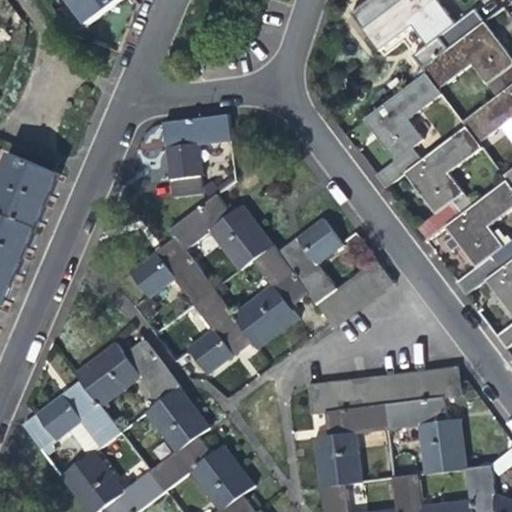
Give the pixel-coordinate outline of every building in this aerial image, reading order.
[(76,0),(74,2),(92,25),(124,0),(76,0)] [(440,39),(448,50),(485,23),(476,12),(456,27),(438,2),(436,0),(408,0),(365,32),(381,53),(413,27),(429,47),(440,39)] [(499,77),(508,90),(511,87),(511,59),(504,48),(485,23),(448,50),(424,68),(428,74),(441,91),(474,66),(488,85),(499,77)] [(399,162),(378,177),(388,190),(409,175),(425,162),(415,150),(427,140),(411,119),(444,95),(441,91),(428,74),(368,119),(376,130),(399,162)] [(511,87),(508,90),(464,122),(469,129),(480,143),(511,119),(511,87)] [(175,198),(206,194),(201,147),(235,142),(232,117),(167,123),(173,178),(175,198)] [(439,215),(418,230),(427,242),(448,227),(464,215),(455,203),(467,194),(452,174),(485,150),(480,143),(469,129),(425,162),(409,175),(420,189),(439,215)] [(11,157),(0,181),(0,182),(47,203),(53,189),(58,178),(11,157)] [(43,213),(47,203),(0,182),(0,214),(36,230),(43,213)] [(479,269),(459,285),(468,297),(488,281),(505,269),(495,257),(507,247),(492,227),(511,212),(511,185),(509,182),(464,215),(448,227),(458,240),(479,269)] [(240,273),(255,261),(275,247),(255,219),(245,206),(234,215),(219,196),(170,232),(177,240),(185,251),(210,233),(240,273)] [(32,240),(36,230),(0,214),(0,245),(25,256),(32,240)] [(295,245),(282,255),(312,295),(321,307),(338,294),(327,279),(320,270),(347,248),(326,221),(295,245)] [(176,279),(196,306),(215,291),(185,251),(177,240),(166,248),(131,273),(150,299),(176,279)] [(21,265),(25,256),(0,245),(0,276),(13,282),(21,265)] [(275,287),(234,318),(251,340),(260,352),(302,321),(293,310),(303,302),(312,295),(282,255),(275,247),(255,261),(275,287)] [(397,285),(380,262),(338,294),(321,307),(331,321),(339,331),(397,285)] [(511,313),(511,328),(499,339),(508,350),(511,347),(511,264),(505,269),(488,281),(501,299),(511,313)] [(8,294),(13,282),(0,276),(0,307),(2,308),(8,294)] [(240,349),(251,340),(234,318),(215,291),(196,306),(216,332),(189,352),(206,374),(240,349)] [(141,381),(160,406),(180,391),(166,372),(158,361),(145,343),(124,358),(116,348),(75,376),(83,388),(100,411),(141,381)] [(313,419),(327,417),(387,410),(445,402),(462,400),(460,369),(310,389),(313,419)] [(119,437),(100,411),(83,388),(54,409),(23,431),(41,456),(82,425),(101,450),(119,437)] [(176,459),(149,479),(163,498),(190,478),(212,461),(198,442),(211,432),(200,418),(180,391),(160,406),(145,417),(176,459)] [(426,480),(466,475),(469,475),(465,449),(462,425),(449,426),(445,402),(387,410),(390,433),(420,430),(426,480)] [(316,442),(322,492),(346,489),(364,487),(357,437),(390,433),(387,410),(327,417),(329,430),(330,440),(316,442)] [(215,511),(250,511),(242,501),(255,492),(242,475),(225,451),(212,461),(190,478),(215,511)] [(145,511),(163,498),(149,479),(125,498),(93,456),(59,481),(75,502),(82,511),(145,511)] [(495,472),(469,475),(466,475),(471,507),(471,511),(511,511),(511,504),(508,509),(499,505),(495,472)] [(471,511),(471,507),(427,511),(421,511),(419,481),(396,484),(399,511),(471,511)] [(348,511),(346,489),(322,492),(324,510),(323,511),(348,511)]
